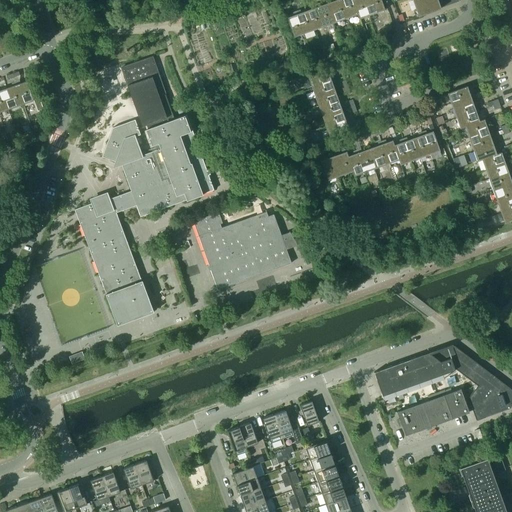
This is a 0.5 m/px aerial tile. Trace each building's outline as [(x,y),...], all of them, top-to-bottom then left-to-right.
[(333,23),(348,18),(341,0),(334,0),(331,1),(335,11),(329,13),(333,23)] [(357,14),(352,0),(341,0),(348,18),(357,14),(357,15),(357,14)] [(352,0),(357,14),(357,15),(359,19),(369,16),(365,6),(370,4),(369,0),(352,0)] [(369,0),(370,4),(365,6),(369,16),(384,10),(380,0),(369,0)] [(412,0),(418,16),(459,1),(458,0),(412,0)] [(321,5),(321,3),(315,5),(323,26),(333,23),(329,13),(335,11),(331,1),(321,5)] [(311,6),(312,8),(306,10),(313,30),(323,26),(315,5),(311,6)] [(300,12),(299,11),(296,12),(304,33),(313,30),(306,10),(300,12)] [(294,37),(304,33),(296,12),(292,13),(293,15),(287,17),(294,37)] [(172,113),(152,57),(121,68),(128,85),(127,85),(141,126),(167,117),(166,115),(172,113)] [(237,70),(235,63),(228,65),(230,73),(237,70)] [(308,78),(312,88),(334,80),(332,76),(330,77),(328,71),(308,78)] [(23,103),(33,100),(37,110),(44,107),(38,92),(32,95),(26,80),(21,82),(20,80),(16,82),(23,103)] [(335,84),(334,80),(312,88),(315,98),(335,91),(333,85),(335,84)] [(8,109),(23,103),(16,82),(12,83),(12,85),(7,87),(10,97),(5,99),(8,109)] [(447,93),(451,103),(461,100),(463,105),(473,102),(469,90),(470,90),(469,86),(467,87),(467,86),(447,93)] [(0,89),(0,111),(8,109),(5,99),(10,97),(7,87),(0,89)] [(281,89),(274,91),(277,99),(284,96),(281,89)] [(337,96),(335,91),(315,98),(319,108),(340,100),(339,96),(337,96)] [(281,107),(288,104),(289,104),(286,97),(279,99),(281,107)] [(342,103),(340,100),(319,108),(322,117),(342,110),(340,104),(342,103)] [(451,103),(456,118),(478,111),(476,107),(475,107),(473,102),(463,105),(461,100),(451,103)] [(344,115),(342,110),(322,117),(326,127),(347,119),(346,115),(344,115)] [(479,115),(478,111),(456,118),(460,128),(465,127),(464,126),(480,121),(479,121),(478,115),(479,115)] [(117,161),(121,163),(122,167),(131,191),(128,192),(124,193),(120,195),(108,199),(106,194),(91,199),(93,203),(75,209),(103,286),(117,324),(153,311),(116,212),(136,205),(140,216),(214,190),(207,170),(196,141),(194,136),(193,137),(191,131),(192,131),(192,130),(187,116),(148,130),(151,137),(153,144),(158,142),(161,148),(141,156),(134,137),(140,134),(135,119),(113,127),(105,149),(103,153),(102,156),(102,157),(117,162),(117,161)] [(442,116),(436,118),(438,124),(444,122),(442,116)] [(349,123),(347,119),(326,127),(329,136),(349,129),(347,123),(349,123)] [(484,119),(479,121),(480,121),(464,126),(465,127),(468,136),(478,133),(480,138),(490,135),(486,123),(488,123),(486,119),(484,120),(484,119)] [(43,129),(41,122),(36,124),(37,128),(33,129),(34,133),(43,129)] [(26,137),(33,134),(29,124),(22,127),(26,137)] [(426,131),(422,133),(430,154),(440,151),(433,131),(427,133),(426,131)] [(419,136),(413,138),(420,158),(430,154),(422,133),(418,134),(419,136)] [(468,136),(473,152),(495,144),(494,140),(492,140),(490,135),(480,138),(478,133),(468,136)] [(407,138),(403,139),(410,161),(420,158),(413,138),(407,140),(407,138)] [(401,165),(410,161),(403,139),(399,141),(399,143),(394,145),(400,160),(399,160),(401,165)] [(273,140),(263,146),(267,154),(277,148),(273,140)] [(385,140),(381,142),(389,163),(399,160),(400,160),(394,145),(392,140),(386,142),(385,140)] [(373,169),(389,163),(381,142),(378,143),(378,145),(372,147),(376,157),(370,160),(373,169)] [(496,148),(495,144),(473,152),(477,161),(482,160),(482,159),(497,154),(495,148),(496,148)] [(361,149),(356,151),(364,172),(373,169),(370,160),(376,157),(372,147),(361,151),(361,149)] [(334,167),(338,177),(353,171),(354,171),(348,156),(346,151),(345,150),(341,151),(342,153),(336,155),(339,165),(334,167)] [(355,176),(364,172),(356,151),(353,152),(353,154),(348,156),(354,171),(353,171),(355,176)] [(482,160),(485,169),(505,162),(503,156),(505,156),(503,152),(502,153),(501,152),(497,154),(482,159),(482,160)] [(334,167),(339,165),(336,155),(325,159),(324,157),(320,158),(321,160),(328,180),(338,177),(334,167)] [(453,159),(456,168),(462,166),(458,157),(453,159)] [(21,173),(26,171),(23,161),(17,163),(21,173)] [(507,168),(505,162),(485,169),(489,179),(510,171),(509,167),(507,168)] [(511,175),(510,171),(489,179),(492,189),(502,185),(504,191),(511,187),(511,181),(510,176),(511,175)] [(492,189),(497,204),(511,198),(511,187),(504,191),(502,185),(492,189)] [(511,198),(497,204),(501,213),(511,209),(511,198)] [(511,209),(501,213),(504,223),(511,220),(511,209)] [(218,289),(291,263),(286,248),(296,245),(297,246),(297,245),(289,231),(289,232),(281,235),(273,214),(268,216),(266,211),(254,216),(249,218),(221,228),(219,224),(222,223),(218,212),(193,221),(198,236),(199,237),(218,289)] [(310,272),(311,275),(307,277),(308,280),(318,276),(315,270),(310,272)] [(374,372),(384,399),(432,382),(431,378),(456,369),(477,386),(468,398),(476,420),(508,409),(509,408),(511,408),(511,406),(511,389),(511,390),(510,388),(509,387),(507,387),(506,387),(504,386),(503,386),(501,387),(500,387),(497,380),(498,380),(499,379),(463,352),(462,351),(460,350),(459,350),(456,349),(454,348),(453,348),(450,347),(448,347),(445,347),(443,348),(442,348),(439,349),(436,349),(433,351),(429,352),(429,355),(423,357),(423,355),(374,372)] [(82,351),(69,356),(72,364),(85,359),(82,351)] [(425,428),(435,424),(469,412),(460,389),(397,412),(405,435),(425,428)] [(311,400),(299,405),(307,425),(319,421),(311,400)] [(291,426),(285,410),(274,414),(282,439),(294,435),(297,443),(303,441),(297,424),(291,426)] [(274,414),(262,418),(271,443),(282,439),(274,414)] [(250,422),(239,426),(246,447),(258,443),(250,422)] [(236,455),(248,451),(246,447),(239,426),(227,431),(236,455)] [(475,430),(475,431),(479,441),(479,442),(483,441),(479,429),(475,430)] [(305,447),(309,459),(330,451),(326,440),(305,447)] [(282,456),(287,454),(293,452),(291,446),(280,450),(282,456)] [(313,470),(334,463),(330,451),(309,459),(313,470)] [(282,456),(276,458),(278,463),(289,459),(287,454),(282,456)] [(236,485),(257,477),(253,466),(258,464),(256,458),(245,462),(247,468),(232,473),(236,485)] [(487,458),(460,468),(471,500),(499,490),(493,474),(505,470),(502,460),(490,465),(487,458)] [(142,484),(153,480),(146,460),(134,464),(142,484)] [(313,470),(317,481),(338,474),(334,463),(313,470)] [(130,489),(142,484),(134,464),(123,468),(130,489)] [(109,496),(120,492),(113,471),(101,476),(109,496)] [(321,493),(342,486),(338,474),(317,481),(321,493)] [(109,496),(101,476),(90,480),(97,500),(109,496)] [(240,496),(261,489),(257,477),(236,485),(240,496)] [(75,508),(87,504),(80,483),(68,487),(75,508)] [(321,493),(325,504),(346,497),(342,486),(321,493)] [(64,511),(75,508),(68,487),(56,492),(63,511),(64,511)] [(240,496),(244,507),(265,500),(261,489),(240,496)] [(506,511),(504,506),(511,503),(511,492),(501,497),(499,490),(471,500),(475,511),(506,511)] [(57,511),(51,493),(40,498),(45,511),(57,511)] [(328,511),(339,511),(350,508),(346,497),(325,504),(328,511)] [(45,511),(40,498),(28,502),(32,511),(45,511)] [(267,511),(269,511),(265,500),(244,507),(245,511),(267,511)] [(32,511),(28,502),(17,506),(19,511),(32,511)]
